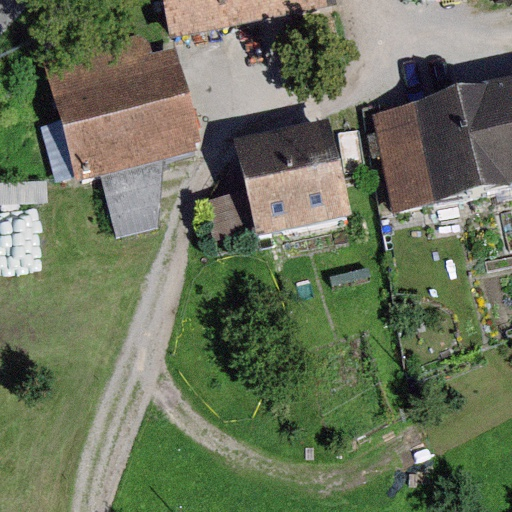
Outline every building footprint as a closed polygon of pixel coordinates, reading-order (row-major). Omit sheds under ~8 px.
[(336,0),(158,0),(167,45),(338,12),(336,0)] [(511,0),(397,0),(399,13),(511,0)] [(182,65),(57,94),(79,188),(204,159),(182,65)] [(511,100),(378,122),(393,218),(511,199),(511,100)] [(246,196),(211,202),(217,238),(251,233),(253,249),(353,232),(338,142),(240,158),(246,196)] [(0,207),(51,207),(52,189),(0,188),(0,207)]
